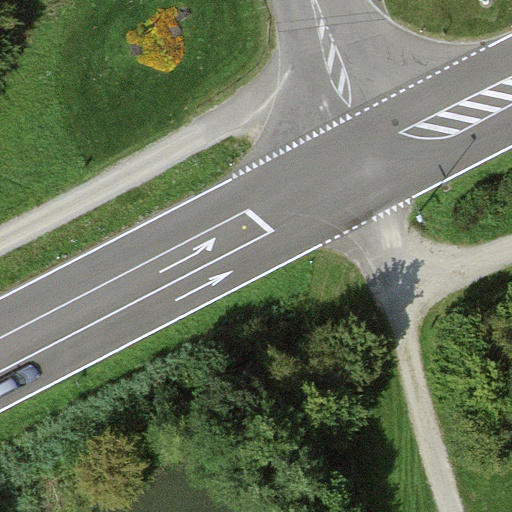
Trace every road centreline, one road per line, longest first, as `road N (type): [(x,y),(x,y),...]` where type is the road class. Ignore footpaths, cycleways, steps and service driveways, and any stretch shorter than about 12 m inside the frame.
road 1 (primary): [(0,361),(364,167)]
road 2 (track): [(340,74),(0,248)]
road 3 (track): [(458,511),(364,167)]
road 4 (residential): [(364,167),(317,0)]
road 5 (primary): [(364,167),(511,92)]
